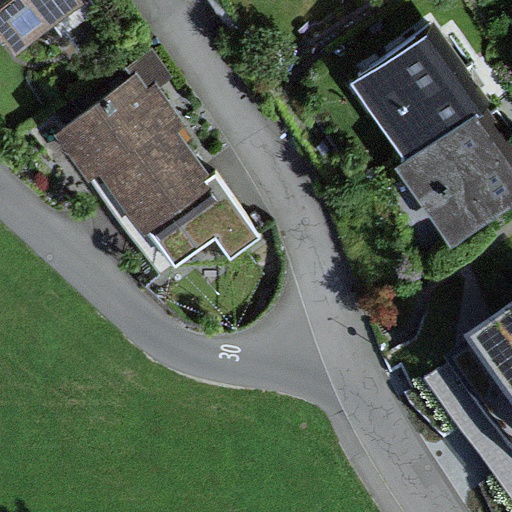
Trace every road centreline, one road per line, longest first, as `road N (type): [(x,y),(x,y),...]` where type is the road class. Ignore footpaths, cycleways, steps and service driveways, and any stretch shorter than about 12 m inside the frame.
road 1 (residential): [(0,194),(174,339),(220,357),(352,354)]
road 2 (residential): [(162,0),(263,142),(352,354)]
road 3 (residential): [(352,354),(432,511)]
